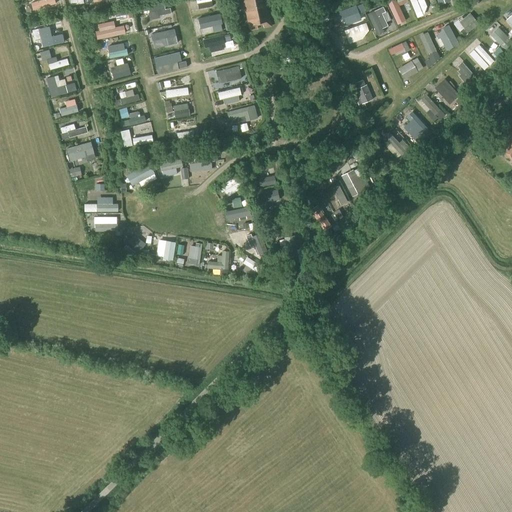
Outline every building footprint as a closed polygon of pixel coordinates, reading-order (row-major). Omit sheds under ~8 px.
[(272,27),(267,6),(269,6),(267,0),(242,0),(249,32),(257,30),(257,26),(263,25),(264,29),(272,27)] [(399,0),(391,0),(390,1),(401,25),(409,22),(399,0)] [(427,0),(414,0),(419,18),(431,15),(427,0)] [(152,20),(172,19),(171,6),(152,7),(152,20)] [(350,20),(352,26),(364,21),(362,14),(368,12),(366,6),(355,10),(336,16),(338,23),(350,20)] [(379,12),(372,15),(379,33),(387,30),(379,12)] [(116,21),(101,25),(103,31),(118,27),(116,21)] [(449,28),(437,40),(444,47),(448,44),(451,46),(459,39),(449,28)] [(511,38),(500,28),(493,35),(507,48),(511,42),(511,38)] [(40,31),(43,48),(64,44),(62,36),(50,38),(48,29),(40,31)] [(352,43),(366,42),(365,29),(351,30),(352,43)] [(434,59),(441,56),(430,33),(423,36),(434,59)] [(207,53),(222,51),(222,46),(233,45),(232,35),(205,38),(207,53)] [(168,38),(156,41),(157,47),(169,44),(168,38)] [(406,44),(393,47),(395,55),(408,53),(406,44)] [(485,45),(473,55),(483,68),(495,58),(485,45)] [(54,71),(72,65),(70,58),(52,64),(54,71)] [(454,67),(469,83),(478,75),(462,58),(454,67)] [(402,70),(408,81),(421,73),(415,62),(402,70)] [(224,86),(246,80),(242,66),(219,72),(224,86)] [(116,79),(134,76),(132,68),(115,71),(116,79)] [(76,90),(74,83),(56,88),(53,77),(46,79),(51,97),(76,90)] [(454,90),(458,89),(452,78),(439,85),(449,104),(459,99),(454,90)] [(360,113),(365,110),(363,104),(371,101),(362,81),(354,84),(360,99),(356,101),(360,113)] [(118,96),(121,104),(139,99),(137,91),(118,96)] [(65,117),(85,112),(83,104),(63,109),(65,117)] [(232,124),(260,122),(260,109),(231,111),(232,124)] [(134,120),(125,123),(126,128),(150,123),(148,116),(142,117),(141,113),(133,115),(134,120)] [(86,126),(75,129),(74,124),(60,128),(63,139),(87,132),(86,126)] [(511,160),(511,131),(498,149),(511,160)] [(151,137),(138,141),(140,147),(152,143),(151,137)] [(91,141),(68,150),(74,163),(96,154),(91,141)] [(129,173),(133,186),(158,176),(153,164),(129,173)] [(204,164),(192,165),(193,182),(200,181),(200,174),(205,173),(204,164)] [(172,171),(175,179),(188,174),(185,166),(172,171)] [(231,184),(222,190),(225,195),(235,189),(231,184)] [(263,212),(269,211),(268,204),(279,202),(277,192),(259,195),(263,212)] [(100,213),(121,213),(121,200),(100,200),(100,213)] [(229,213),(232,222),(259,215),(257,206),(229,213)] [(103,218),(104,233),(120,233),(119,217),(103,218)] [(261,230),(260,223),(252,225),(254,231),(261,230)] [(131,243),(140,250),(146,241),(137,234),(131,243)] [(166,242),(166,261),(177,261),(178,243),(166,242)] [(229,253),(222,253),(221,264),(208,263),(207,270),(228,271),(229,253)] [(242,268),(253,275),(259,264),(249,257),(242,268)]
